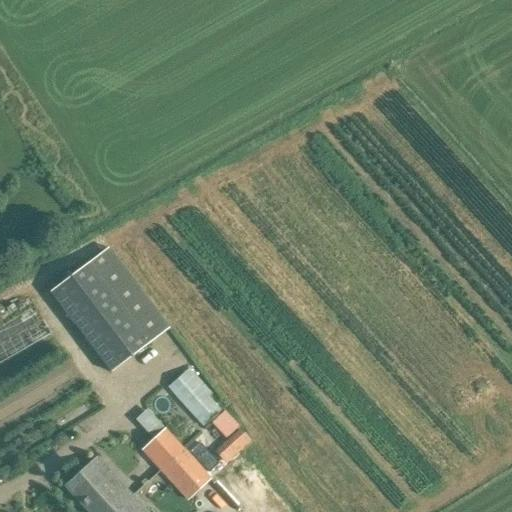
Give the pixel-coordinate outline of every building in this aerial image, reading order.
[(50,292),(111,372),(151,341),(90,262),(50,292)] [(169,388),(203,427),(220,412),(185,373),(169,388)] [(165,429),(143,448),(161,468),(182,449),(165,429)] [(215,451),(226,463),(251,441),(240,429),(215,451)] [(210,479),(182,449),(161,468),(188,500),(210,479)] [(67,485),(91,511),(113,511),(131,496),(110,474),(105,479),(91,464),(67,485)] [(113,511),(145,511),(131,496),(113,511)]
